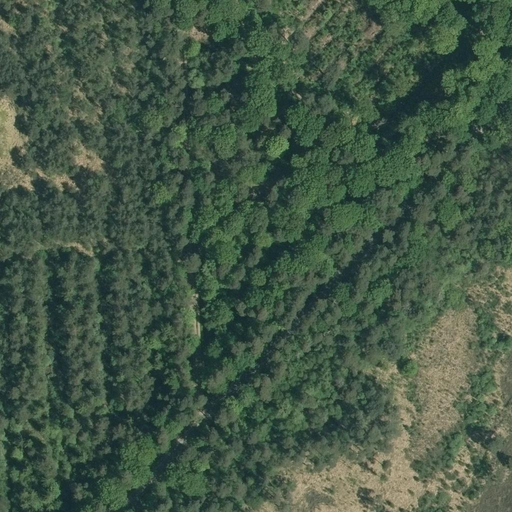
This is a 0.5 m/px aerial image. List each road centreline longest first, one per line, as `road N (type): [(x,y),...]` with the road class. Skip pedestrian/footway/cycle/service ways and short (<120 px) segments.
road 1 (tertiary): [(117,511),(511,94)]
road 2 (track): [(176,0),(199,402)]
